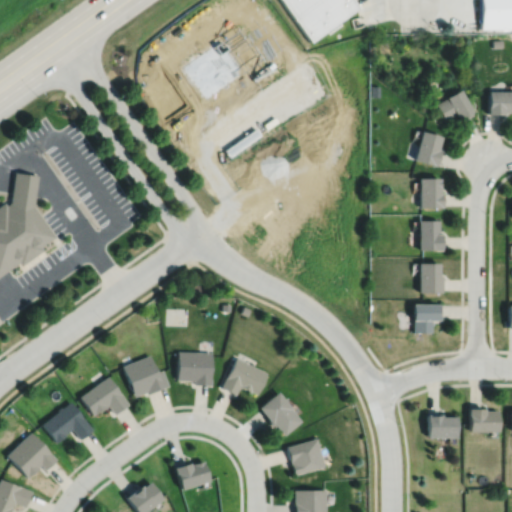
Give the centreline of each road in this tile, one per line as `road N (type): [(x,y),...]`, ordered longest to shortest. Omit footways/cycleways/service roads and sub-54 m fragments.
road 1 (residential): [(197,234),(318,315),(359,362),(385,425),(390,511)]
road 2 (residential): [(0,376),(197,234)]
road 3 (residential): [(59,43),(76,88),(165,215),(197,234)]
road 4 (residential): [(197,234),(184,200),(95,75),(59,43)]
road 5 (residential): [(475,366),(475,220),(493,166),(481,154)]
road 6 (residential): [(149,431),(184,419),(226,431),(254,472),(255,511)]
road 7 (trunk): [(118,0),(0,84)]
road 8 (residential): [(374,390),(443,367),(511,366)]
road 9 (residential): [(58,511),(83,480),(149,431)]
